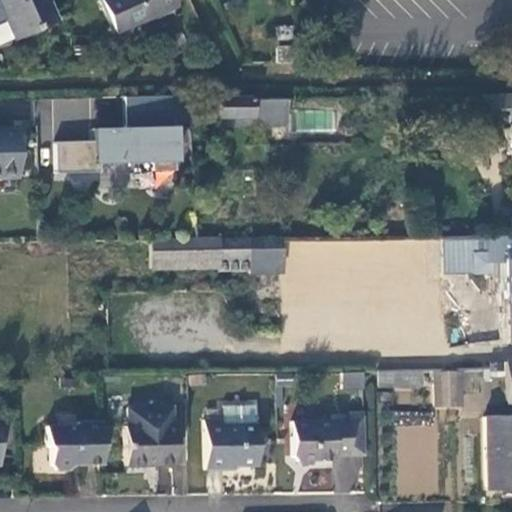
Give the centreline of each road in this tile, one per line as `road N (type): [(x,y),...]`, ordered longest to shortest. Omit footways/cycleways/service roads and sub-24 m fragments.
road 1 (residential): [(185,510),(0,509)]
road 2 (residential): [(352,506),(185,510)]
